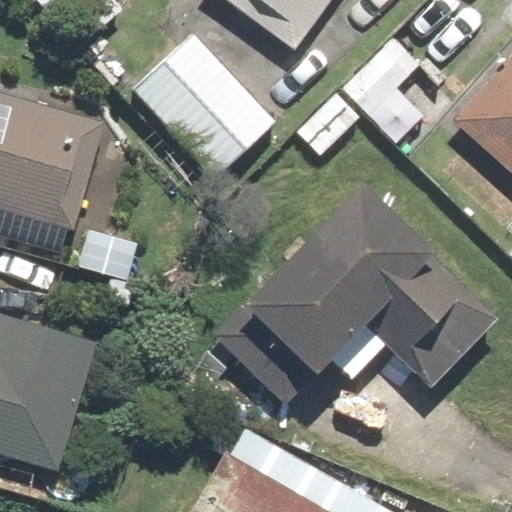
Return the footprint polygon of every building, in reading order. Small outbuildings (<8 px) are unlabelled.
[(331,0),(227,0),(296,49),(331,0)] [(423,63),(393,33),(297,130),(326,159),(423,63)] [(204,40),(143,96),(215,174),(276,118),(204,40)] [(511,54),(461,111),(511,156),(511,54)] [(104,119),(0,89),(0,203),(73,224),(104,119)] [(389,344),(434,387),(508,310),(369,176),(215,335),(284,402),(332,351),(358,376),(389,344)] [(0,448),(61,467),(99,338),(4,310),(0,323),(0,448)] [(341,511),(231,443),(188,511),(341,511)]
